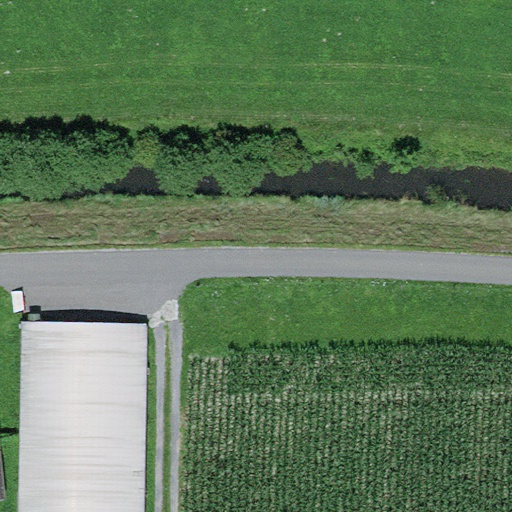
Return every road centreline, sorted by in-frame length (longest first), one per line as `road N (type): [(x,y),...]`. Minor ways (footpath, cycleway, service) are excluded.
road 1 (unclassified): [(511,273),(441,265),(0,265)]
road 2 (track): [(165,264),(161,511)]
